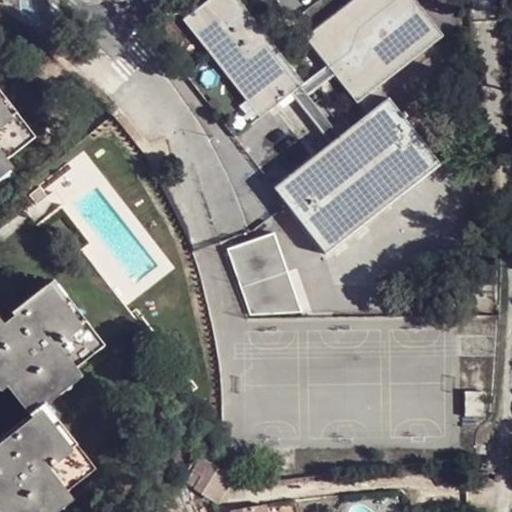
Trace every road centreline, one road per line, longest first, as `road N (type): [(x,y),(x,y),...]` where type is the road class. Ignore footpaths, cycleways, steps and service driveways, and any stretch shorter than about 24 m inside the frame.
road 1 (residential): [(235,225),(201,146),(113,41),(107,15)]
road 2 (residential): [(511,222),(484,0)]
road 3 (residential): [(501,511),(511,332)]
